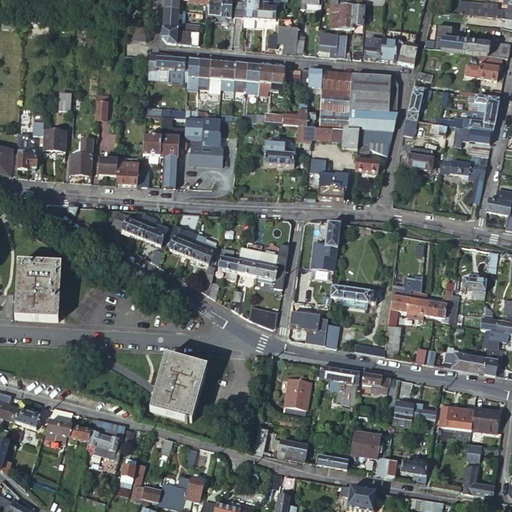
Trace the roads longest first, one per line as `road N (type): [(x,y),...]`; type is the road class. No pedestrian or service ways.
road 1 (unclassified): [(511,508),(267,465),(0,389)]
road 2 (residential): [(155,0),(152,52),(405,78),(381,213)]
road 3 (residential): [(31,198),(381,213)]
road 4 (tertiary): [(280,351),(31,198)]
road 5 (unclassified): [(0,334),(280,351)]
road 6 (tertiary): [(511,393),(280,351)]
road 7 (residential): [(472,231),(511,67)]
